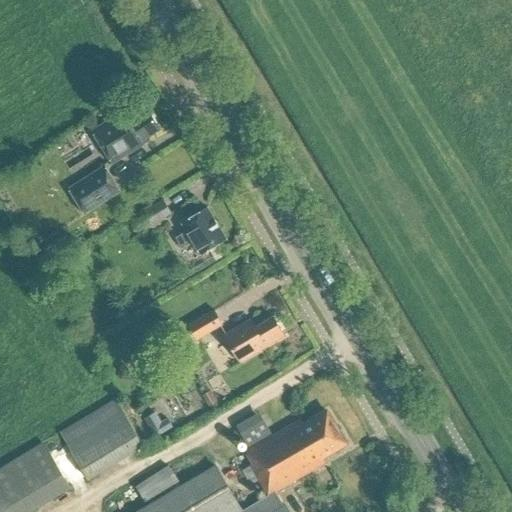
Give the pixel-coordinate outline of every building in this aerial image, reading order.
[(149,111),(130,123),(123,111),(92,130),(112,163),(143,144),(141,140),(160,128),(149,111)] [(104,166),(68,188),(84,213),(119,191),(104,166)] [(153,228),(152,226),(173,213),(164,199),(131,218),(142,235),(153,228)] [(200,253),(226,238),(207,206),(181,222),(186,230),(176,237),(181,245),(192,239),(200,253)] [(85,253),(80,244),(65,254),(70,263),(85,253)] [(197,339),(223,323),(214,309),(187,324),(197,339)] [(276,334),(282,330),(272,315),(255,326),(250,318),(223,334),(240,362),(279,338),(276,334)] [(217,400),(211,390),(203,394),(208,405),(217,400)] [(187,416),(175,396),(164,403),(176,424),(187,416)] [(89,478),(144,445),(116,398),(60,431),(89,478)] [(250,464),(259,479),(267,494),(259,499),(260,501),(276,491),(275,490),(325,461),(322,455),(346,442),(344,440),(347,438),(341,429),(339,430),(327,410),(303,424),(300,419),(245,450),(253,463),(250,464)] [(57,437),(0,466),(0,511),(31,511),(82,487),(57,437)] [(288,511),(284,504),(283,504),(276,491),(260,501),(259,499),(241,509),(215,464),(131,511),(288,511)] [(146,502),(179,481),(168,464),(135,485),(146,502)] [(259,479),(250,464),(242,469),(250,484),(259,479)]
